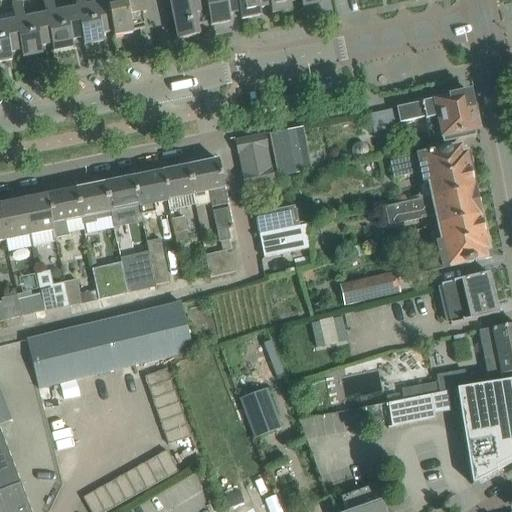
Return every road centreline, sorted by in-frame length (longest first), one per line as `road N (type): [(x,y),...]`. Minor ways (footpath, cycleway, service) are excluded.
road 1 (residential): [(211,78),(482,20)]
road 2 (residential): [(0,180),(197,141),(209,130),(211,78)]
road 3 (unclassified): [(255,275),(0,338)]
road 4 (residential): [(0,123),(211,78)]
road 5 (residential): [(511,170),(482,20)]
